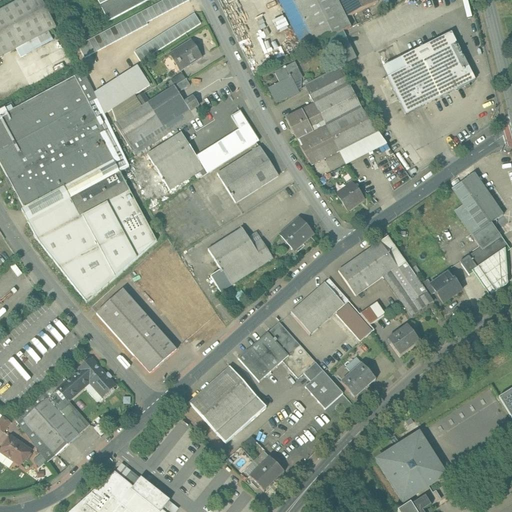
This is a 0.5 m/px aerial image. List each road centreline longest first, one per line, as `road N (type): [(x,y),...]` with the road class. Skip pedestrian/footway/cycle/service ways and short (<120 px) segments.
road 1 (tertiary): [(286,511),(374,411),(511,310)]
road 2 (residential): [(343,236),(270,130),(206,0)]
road 3 (residential): [(158,411),(343,236)]
road 4 (residential): [(158,411),(0,226)]
road 5 (residential): [(343,236),(511,129)]
road 6 (residential): [(24,511),(70,487),(158,411)]
